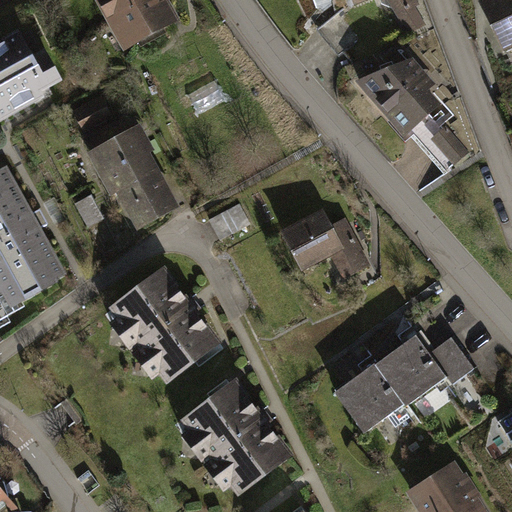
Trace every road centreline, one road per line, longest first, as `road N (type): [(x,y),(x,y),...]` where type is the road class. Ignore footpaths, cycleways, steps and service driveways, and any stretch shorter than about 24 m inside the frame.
road 1 (residential): [(511,327),(236,0)]
road 2 (residential): [(0,353),(157,242),(178,237),(194,242),(236,317)]
road 3 (residential): [(441,0),(511,186)]
